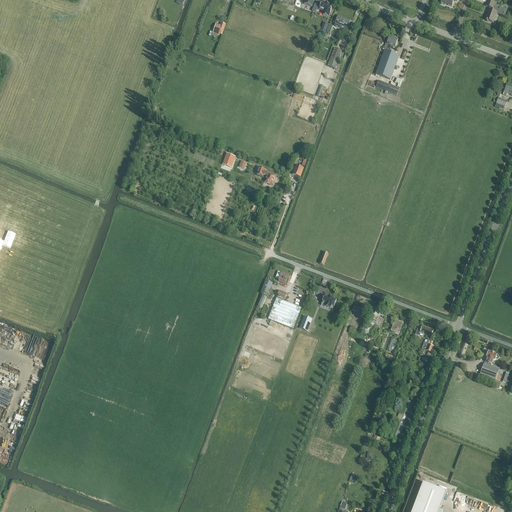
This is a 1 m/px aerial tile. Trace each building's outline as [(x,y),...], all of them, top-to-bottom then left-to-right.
[(495,3),(487,1),(485,6),(489,8),(487,13),(488,14),(485,20),(493,23),(497,13),(491,11),(492,9),(495,3)] [(319,5),(315,4),(312,11),(316,13),(317,9),(319,9),(319,10),(324,12),(323,15),(328,17),(330,13),(330,14),(333,7),(329,5),(326,3),(326,4),(322,3),(321,6),(318,5),(319,5)] [(334,23),(333,25),(343,29),(344,27),(347,28),(350,21),(338,16),(335,24),(334,23)] [(216,24),(213,34),(221,37),(224,29),(226,24),(221,22),(220,26),(216,24)] [(390,36),(387,44),(390,45),(389,49),(390,50),(392,50),(393,46),(395,47),(398,39),(390,36)] [(334,48),(328,66),(335,69),(342,51),(334,48)] [(382,51),(373,74),(387,80),(396,56),(382,51)] [(379,81),(377,87),(386,91),(388,85),(379,81)] [(511,85),(507,84),(503,94),(506,96),(508,93),(511,94),(511,85)] [(400,89),(392,86),(389,92),(397,96),(400,89)] [(506,101),(498,98),(495,107),(503,110),(506,101)] [(235,158),(227,154),(223,164),(232,167),(235,158)] [(295,165),(292,174),(300,177),(304,168),(295,165)] [(276,176),(264,171),(265,170),(259,168),(257,174),(262,176),(263,175),(267,176),(264,182),(272,185),(276,176)] [(282,273),(279,281),(287,285),(291,276),(282,273)] [(269,295),(273,283),(265,280),(261,292),(269,295)] [(279,291),(277,297),(284,300),(287,294),(279,291)] [(334,307),(337,300),(336,300),(334,299),(332,298),(330,297),(328,296),(328,297),(325,296),(322,302),(322,305),(325,306),(324,306),(330,309),(330,308),(333,309),(334,307)] [(276,299),(268,320),(293,330),(302,308),(276,299)] [(374,329),(376,329),(380,318),(371,314),(364,333),(371,336),(374,329)] [(312,320),(304,317),(299,329),(307,332),(312,320)] [(376,329),(380,331),(384,319),(380,318),(376,329)] [(391,331),(398,334),(402,323),(397,322),(396,324),(394,323),(391,331)] [(427,336),(426,338),(430,340),(433,333),(433,331),(423,327),(422,329),(418,328),(416,334),(423,337),(424,335),(427,336)] [(397,341),(391,339),(387,350),(392,352),(397,341)] [(432,353),(434,347),(425,343),(423,350),(426,350),(425,351),(432,353)] [(487,358),(486,362),(492,365),(494,360),(495,360),(495,359),(497,360),(498,360),(499,357),(499,356),(497,356),(497,355),(489,352),(487,357),(487,358)] [(484,363),(480,375),(495,381),(498,371),(499,369),(484,363)] [(508,374),(503,372),(500,382),(505,384),(508,374)] [(390,437),(398,440),(412,403),(404,399),(390,437)] [(416,480),(420,481),(424,470),(420,469),(416,480)] [(439,511),(447,492),(424,483),(412,511),(439,511)]
